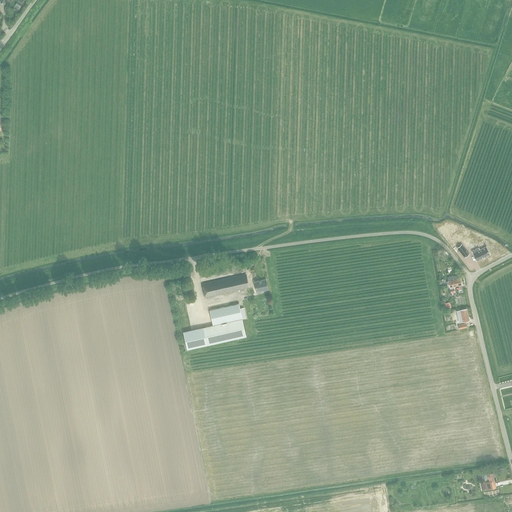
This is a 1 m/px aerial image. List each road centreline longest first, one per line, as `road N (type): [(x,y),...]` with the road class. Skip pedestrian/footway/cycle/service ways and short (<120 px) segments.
road 1 (unclassified): [(0,298),(104,270),(400,232),(443,244),(470,277)]
road 2 (unclassified): [(511,463),(470,277)]
